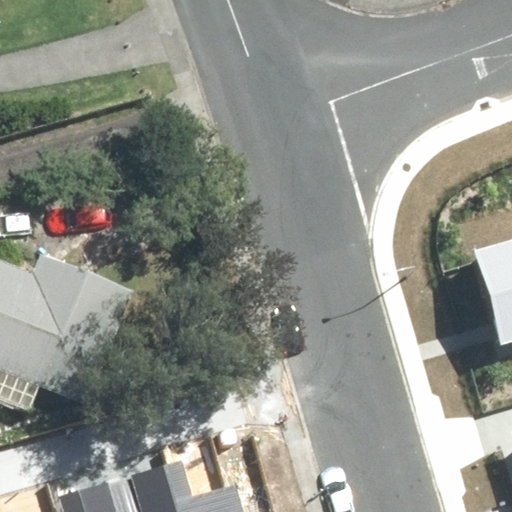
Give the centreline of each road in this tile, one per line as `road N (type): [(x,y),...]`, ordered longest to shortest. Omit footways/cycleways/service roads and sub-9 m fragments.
road 1 (residential): [(267,124),(382,511)]
road 2 (residential): [(267,124),(511,36)]
road 3 (residential): [(233,0),(267,124)]
